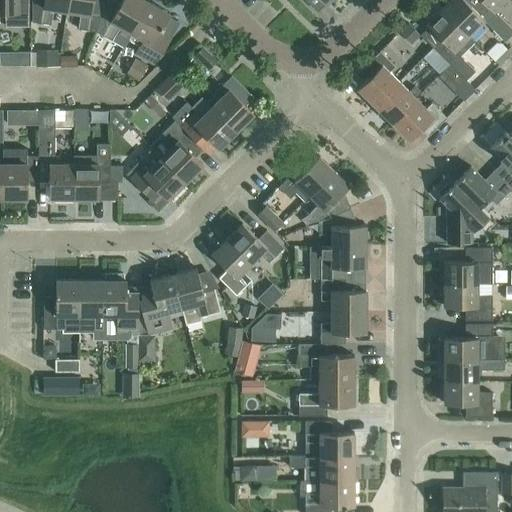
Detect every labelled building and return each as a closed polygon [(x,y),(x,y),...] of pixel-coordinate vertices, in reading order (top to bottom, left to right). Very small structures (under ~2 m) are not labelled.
[(0,0),(0,11),(5,11),(5,25),(28,25),(28,0),(17,0),(16,0),(0,0)] [(66,10),(67,0),(31,0),(32,21),(51,24),(53,8),(66,10)] [(67,0),(66,10),(80,12),(77,28),(95,31),(105,2),(94,0),(67,0)] [(105,2),(95,31),(123,46),(149,1),(147,0),(121,0),(117,8),(105,2)] [(511,28),(496,13),(491,18),(482,9),(478,13),(465,0),(448,0),(441,8),(468,34),(483,20),(504,41),(511,32),(511,28)] [(491,18),(496,13),(493,10),(502,0),(465,0),(478,13),(482,9),(491,18)] [(157,34),(170,13),(149,1),(123,46),(124,46),(128,38),(139,45),(135,53),(154,64),(168,40),(157,34)] [(474,40),(468,34),(441,8),(426,23),(428,25),(446,44),(442,48),(451,57),(447,61),(465,79),(475,70),(459,54),(474,40)] [(420,34),(408,23),(400,31),(399,31),(411,43),(420,34)] [(428,25),(420,34),(447,61),(451,57),(442,48),(446,44),(428,25)] [(403,70),(426,46),(420,39),(411,48),(398,35),(383,51),(403,70)] [(502,43),(496,43),(487,52),(500,64),(511,52),(502,43)] [(203,49),(189,63),(210,85),(224,71),(203,49)] [(375,105),(399,81),(389,71),(394,65),(379,50),(356,74),(364,82),(358,88),(375,105)] [(433,50),(407,74),(419,87),(445,64),(433,50)] [(38,56),(39,71),(54,69),(53,55),(38,56)] [(157,90),(168,101),(188,82),(176,70),(157,90)] [(245,105),(253,96),(231,75),(216,90),(222,95),(211,106),(235,130),(252,113),(245,105)] [(464,98),(474,89),(465,79),(455,89),(464,98)] [(391,122),(415,98),(421,92),(414,85),(408,91),(399,81),(375,105),(391,122)] [(415,98),(391,122),(408,139),(420,127),(428,135),(446,117),(431,102),(425,107),(415,98)] [(235,130),(211,106),(201,116),(186,101),(171,116),(174,119),(203,148),(211,140),(218,147),(235,130)] [(50,197),(74,197),(74,163),(59,163),(59,155),(55,155),(54,108),(38,108),(38,155),(38,181),(49,181),(50,197)] [(74,130),(73,114),(56,115),(56,131),(74,130)] [(161,156),(185,180),(202,163),(195,156),(203,148),(174,119),(159,134),(171,146),(161,156)] [(493,169),(511,187),(511,186),(511,137),(508,133),(505,130),(489,146),(503,160),(493,169)] [(98,181),(110,181),(110,165),(110,143),(97,143),(97,154),(74,154),(74,163),(74,197),(98,197),(98,181)] [(26,181),(38,181),(38,155),(26,155),(26,147),(2,147),(2,163),(2,197),(26,197),(26,181)] [(151,147),(126,172),(151,197),(159,189),(168,197),(185,180),(161,156),(151,147)] [(303,201),(309,195),(309,194),(334,170),(318,154),(303,170),(298,165),(278,186),(290,197),(294,193),(303,201)] [(121,165),(110,165),(110,181),(121,181),(121,165)] [(495,204),(511,187),(493,169),(484,179),(470,165),(454,181),(480,206),(489,197),(495,204)] [(309,194),(309,195),(317,203),(309,211),(318,221),(347,209),(350,207),(345,195),(342,192),(349,185),(334,170),(309,194)] [(483,209),(480,206),(454,181),(439,197),(455,213),(448,220),(448,227),(446,227),(447,242),(471,242),(471,229),(472,231),(488,215),(483,209)] [(274,230),(282,222),(265,205),(257,213),(274,230)] [(347,209),(318,221),(318,233),(331,233),(331,245),(365,245),(365,224),(356,224),(356,220),(351,209),(350,207),(347,209)] [(257,238),(242,222),(226,237),(251,262),(259,254),(268,262),(283,247),(266,229),(257,238)] [(251,262),(226,237),(211,253),(227,268),(218,277),(236,294),(251,279),(243,270),(251,262)] [(320,278),(345,278),(345,266),(365,266),(365,245),(331,245),(320,245),(320,278)] [(443,261),(443,283),(477,283),(492,283),(492,272),(492,247),(465,247),(465,261),(443,261)] [(196,267),(173,273),(182,307),(181,307),(185,324),(201,319),(200,316),(220,311),(214,288),(202,291),(196,267)] [(105,279),(103,279),(102,328),(102,338),(126,338),(126,342),(125,342),(124,366),(137,366),(138,334),(139,334),(139,288),(126,288),(126,279),(123,279),(123,273),(105,273),(105,279)] [(167,311),(181,307),(182,307),(173,273),(149,279),(152,288),(140,289),(150,330),(171,324),(167,311)] [(345,278),(320,278),(320,299),(331,299),(331,310),(365,310),(365,289),(345,289),(345,278)] [(79,314),(79,279),(55,279),(55,304),(43,304),(43,328),(64,328),(64,314),(79,314)] [(79,279),(79,314),(94,314),(94,328),(102,328),(103,279),(79,279)] [(443,283),(443,305),(465,305),(465,319),(492,319),(492,294),(492,283),(477,283),(443,283)] [(365,310),(331,310),(331,322),(320,322),(320,343),(327,343),(345,343),(345,332),(365,332),(365,310)] [(443,358),(503,358),(503,336),(492,336),(492,323),(465,323),(465,336),(443,336),(443,358)] [(271,341),(271,328),(251,327),(251,341),(271,341)] [(318,379),(353,379),(353,354),(326,354),(327,343),(320,343),(298,343),(298,365),(310,365),(310,379),(312,379),(318,379)] [(503,358),(443,358),(443,380),(477,380),(477,369),(503,369),(503,358)] [(55,371),(79,371),(79,359),(55,359),(55,371)] [(250,373),(250,362),(236,361),(235,373),(250,373)] [(79,377),(43,377),(43,394),(79,394),(79,377)] [(353,379),(318,379),(318,392),(298,392),(298,415),(326,415),(326,404),(353,404),(353,379)] [(477,380),(443,380),(443,402),(465,402),(465,416),(492,416),(492,391),(477,391),(477,380)] [(257,398),(257,383),(243,383),(242,397),(257,398)] [(305,455),(319,455),(319,456),(353,456),(353,432),(331,432),(331,420),(305,420),(305,455)] [(241,424),(241,441),(269,441),(269,424),(241,424)] [(319,479),(353,479),(353,456),(319,456),(319,455),(305,455),(288,455),(288,466),(304,466),(304,480),(319,480),(319,479)] [(259,483),(276,478),(272,465),(255,471),(259,483)] [(496,511),(497,471),(471,471),(471,487),(443,487),(442,511),(496,511)] [(511,491),(511,472),(502,473),(502,491),(511,491)] [(330,511),(331,504),(354,504),(353,479),(319,479),(319,480),(319,493),(305,493),(304,511),(330,511)]
